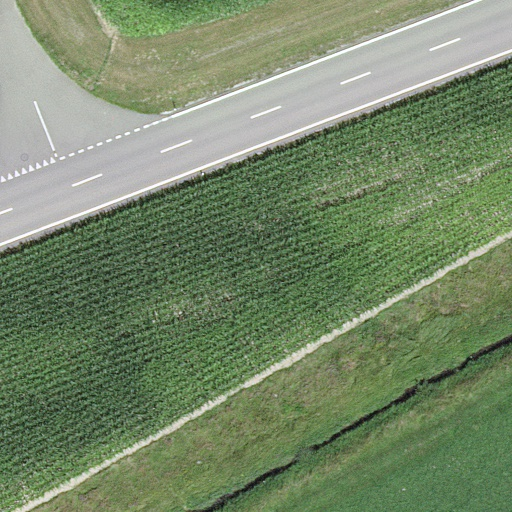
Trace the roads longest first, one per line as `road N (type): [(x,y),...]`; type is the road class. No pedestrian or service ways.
road 1 (secondary): [(64,193),(511,22)]
road 2 (unclassified): [(0,26),(64,193)]
